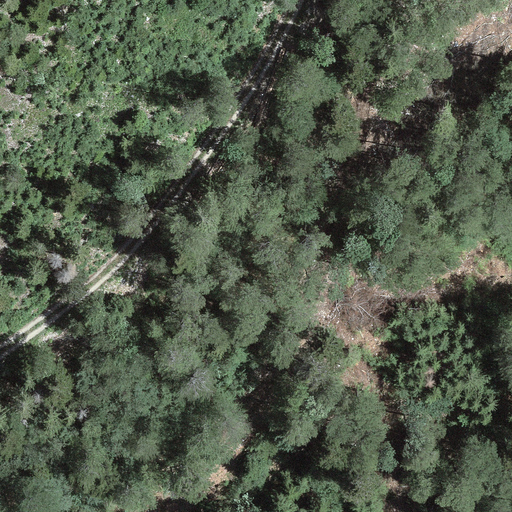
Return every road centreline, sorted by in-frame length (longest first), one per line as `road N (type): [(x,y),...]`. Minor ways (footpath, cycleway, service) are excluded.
road 1 (track): [(167,511),(272,377),(306,311),(346,194),(383,0)]
road 2 (track): [(300,0),(258,79),(164,212),(106,275),(0,357)]
